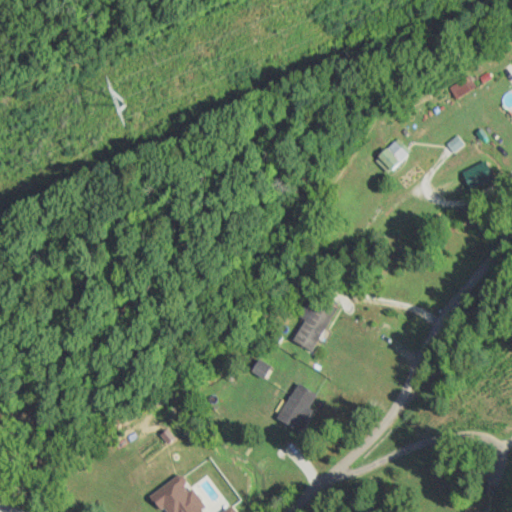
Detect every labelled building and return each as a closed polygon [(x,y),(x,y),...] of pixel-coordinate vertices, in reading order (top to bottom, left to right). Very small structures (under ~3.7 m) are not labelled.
[(448,88),(456,99),(476,86),(468,74),(448,88)] [(389,173),(409,149),(394,137),(374,161),(389,173)] [(462,172),(472,192),(495,180),(485,160),(462,172)] [(337,307),(313,294),(300,318),(304,320),(293,341),(313,352),(337,307)] [(316,392),(294,383),(278,420),(300,430),(316,392)] [(145,487),(169,466),(152,447),(129,468),(145,487)]
